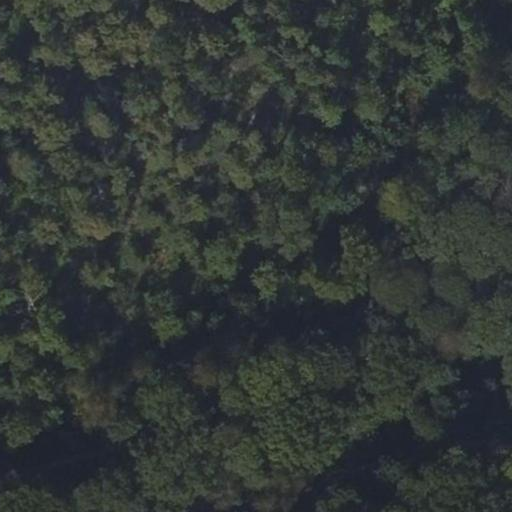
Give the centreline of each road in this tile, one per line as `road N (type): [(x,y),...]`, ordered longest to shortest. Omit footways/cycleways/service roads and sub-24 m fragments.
road 1 (track): [(511,41),(354,299),(259,383),(159,432),(0,476)]
road 2 (track): [(177,511),(511,410)]
